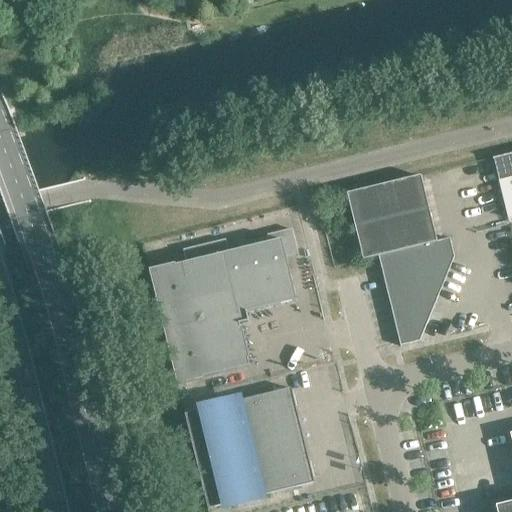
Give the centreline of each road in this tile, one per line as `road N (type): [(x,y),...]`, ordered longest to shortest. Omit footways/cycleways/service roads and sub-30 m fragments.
road 1 (secondary): [(109,511),(47,260),(0,135)]
road 2 (residential): [(511,355),(378,387),(408,511)]
road 3 (secondary): [(0,290),(57,511)]
